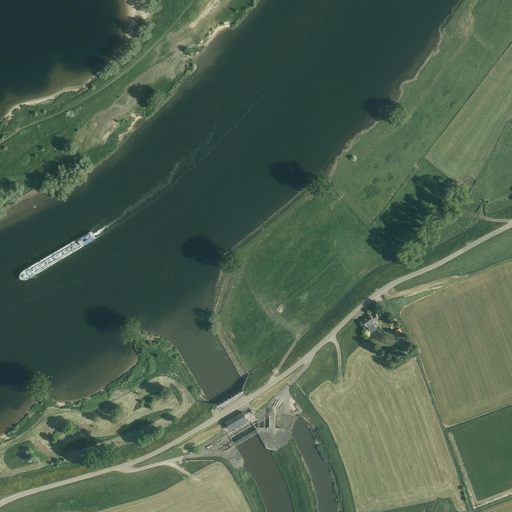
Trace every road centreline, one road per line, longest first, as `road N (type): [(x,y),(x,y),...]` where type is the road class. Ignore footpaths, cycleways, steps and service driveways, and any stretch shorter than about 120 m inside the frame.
road 1 (unclassified): [(0,504),(150,456),(260,392),(389,285),(511,224)]
road 2 (track): [(0,142),(158,68),(187,0)]
